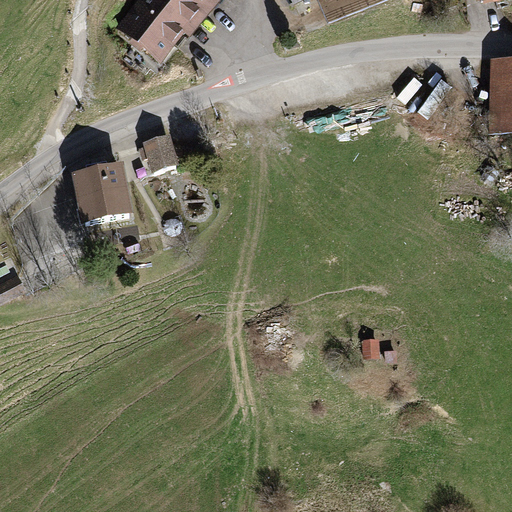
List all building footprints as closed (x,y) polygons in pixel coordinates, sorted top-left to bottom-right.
[(213,0),(146,0),(118,35),(157,67),(180,38),(186,43),(218,4),(213,0)] [(511,66),(492,66),(490,135),(511,136),(511,66)] [(146,148),(144,148),(153,182),(180,175),(171,141),(146,148)] [(98,178),(73,182),(83,235),(135,225),(125,173),(98,178)] [(17,280),(0,288),(0,304),(24,293),(17,280)]
